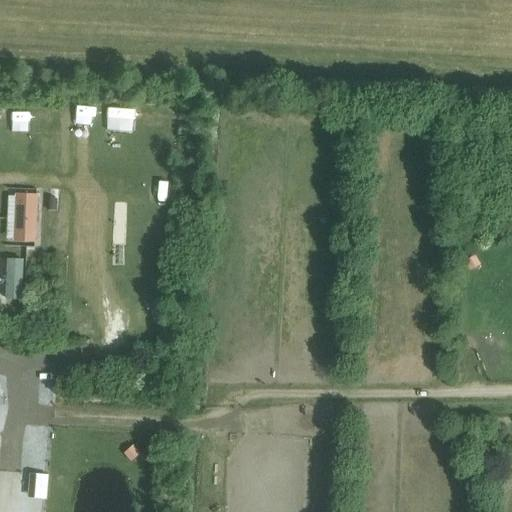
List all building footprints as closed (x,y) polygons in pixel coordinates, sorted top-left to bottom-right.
[(111,98),(110,124),(136,125),(137,99),(111,98)] [(149,122),(173,127),(176,106),(152,102),(149,122)] [(16,188),(14,237),(36,237),(37,215),(37,189),(16,188)] [(9,248),(11,293),(23,292),(21,247),(9,248)] [(68,305),(71,324),(90,321),(87,303),(68,305)]
